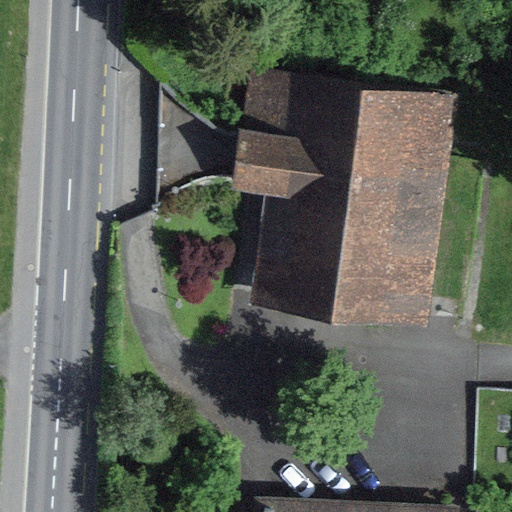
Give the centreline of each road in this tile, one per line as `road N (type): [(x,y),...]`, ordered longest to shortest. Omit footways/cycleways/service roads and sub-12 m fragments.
road 1 (secondary): [(80,0),(52,511)]
road 2 (track): [(247,511),(253,374)]
